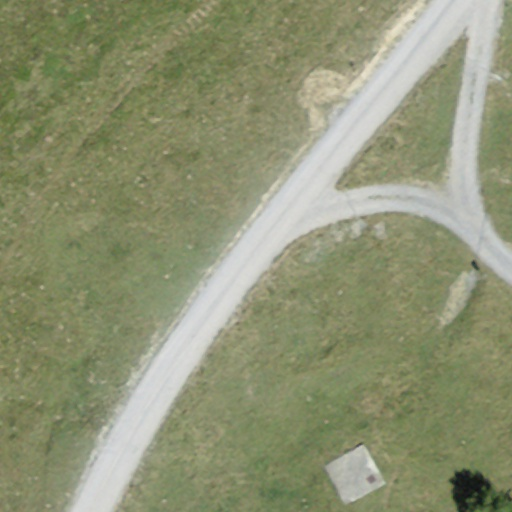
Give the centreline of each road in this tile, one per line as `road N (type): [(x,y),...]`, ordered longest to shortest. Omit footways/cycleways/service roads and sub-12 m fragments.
road 1 (track): [(90,511),(128,436),(221,296),(455,0)]
road 2 (track): [(511,267),(455,215),(410,199),(310,214),(268,238)]
road 3 (track): [(481,0),(477,78),(450,154),(455,215)]
